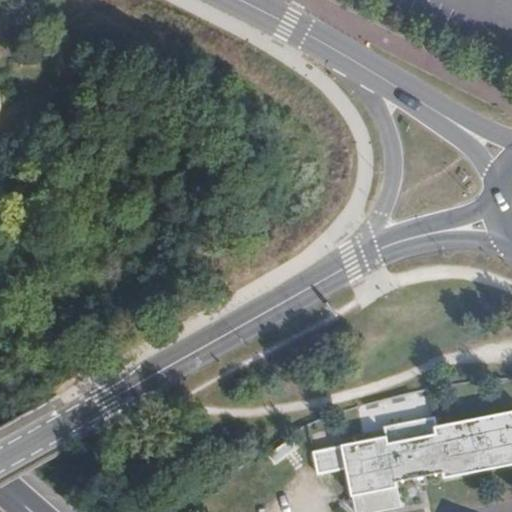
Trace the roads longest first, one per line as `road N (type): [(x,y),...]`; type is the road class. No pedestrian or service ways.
road 1 (secondary): [(0,463),(369,253)]
road 2 (secondary): [(363,67),(392,155),(369,253)]
road 3 (secondary): [(235,0),(363,67)]
road 4 (secondary): [(363,67),(470,133)]
